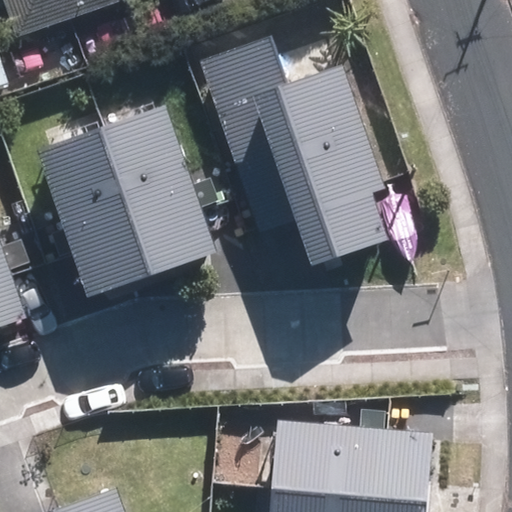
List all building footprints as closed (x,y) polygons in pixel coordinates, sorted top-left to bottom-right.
[(27,0),(36,26),(120,0),(27,0)] [(217,34),(287,241),(386,208),(317,1),(217,34)] [(0,32),(0,88),(19,81),(0,32)] [(74,288),(206,244),(147,69),(15,113),(74,288)] [(0,301),(14,297),(0,255),(0,301)] [(259,388),(247,511),(406,511),(417,403),(259,388)] [(6,482),(15,511),(107,511),(88,454),(6,482)]
